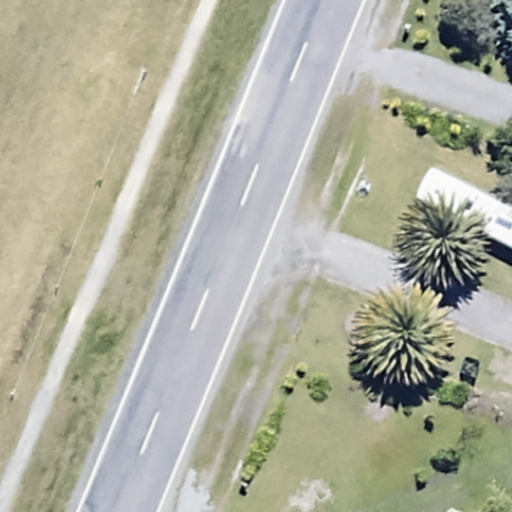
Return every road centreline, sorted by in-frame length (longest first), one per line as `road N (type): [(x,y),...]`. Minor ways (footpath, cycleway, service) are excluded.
road 1 (tertiary): [(325,0),(114,511)]
road 2 (unknown): [(246,191),(511,321)]
